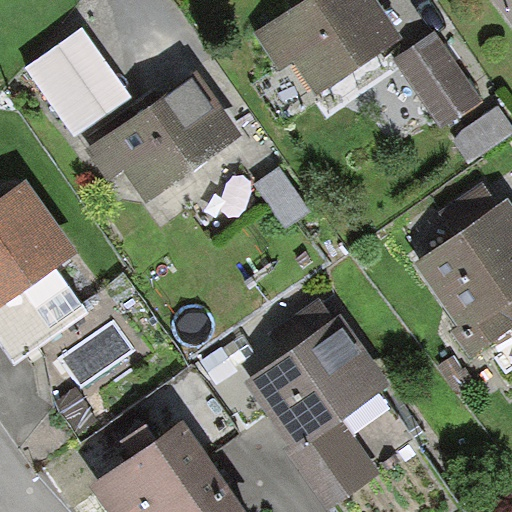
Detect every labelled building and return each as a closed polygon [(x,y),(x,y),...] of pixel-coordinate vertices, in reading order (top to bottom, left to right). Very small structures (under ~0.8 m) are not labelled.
[(378,0),(301,0),(257,30),(281,67),(295,58),(319,93),(404,37),(378,0)] [(511,0),(493,0),(511,26),(511,0)] [(82,27),(27,67),(75,133),(130,94),(82,27)] [(445,127),(484,101),(436,34),(398,61),(445,127)] [(197,71),(82,150),(104,182),(123,169),(146,201),(242,135),(197,71)] [(462,132),(457,142),(471,162),(511,133),(511,126),(498,107),(462,132)] [(280,169),(258,185),(287,226),(310,210),(280,169)] [(0,340),(15,362),(88,310),(59,270),(78,257),(26,184),(0,203),(0,340)] [(511,205),(508,199),(499,205),(483,184),(442,213),(456,234),(413,265),(459,330),(454,333),(473,361),(489,349),(504,368),(511,362),(511,205)] [(288,353),(246,380),(330,508),(379,475),(339,415),(385,385),(342,319),(332,326),(318,305),(274,333),(288,353)] [(240,511),(184,425),(144,453),(94,487),(110,511),(240,511)]
